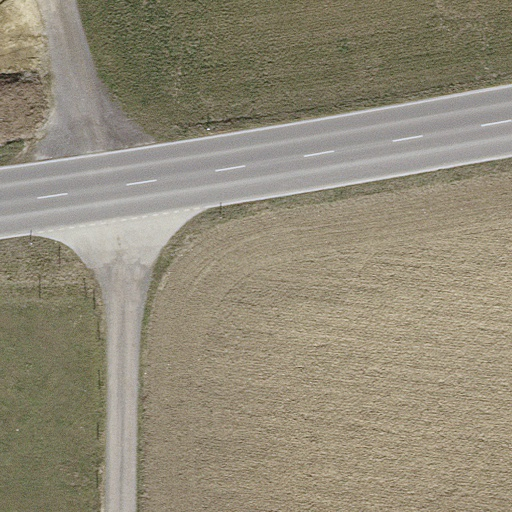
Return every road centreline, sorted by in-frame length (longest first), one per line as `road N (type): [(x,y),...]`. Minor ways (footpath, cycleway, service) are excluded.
road 1 (primary): [(511,120),(0,204)]
road 2 (track): [(120,188),(70,0)]
